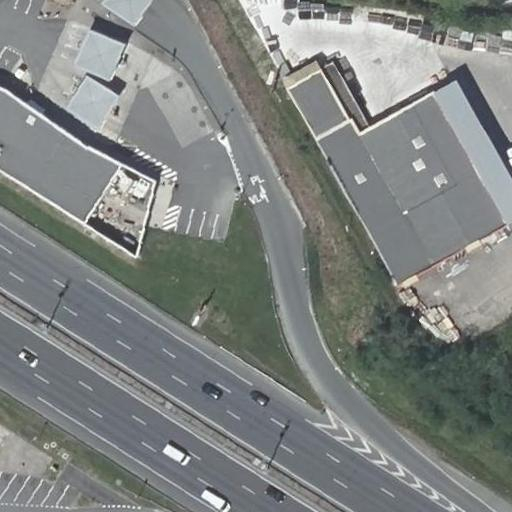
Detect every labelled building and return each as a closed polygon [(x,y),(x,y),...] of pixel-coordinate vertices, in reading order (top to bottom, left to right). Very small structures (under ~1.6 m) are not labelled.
[(142,38),(164,4),(157,0),(118,0),(108,16),(142,38)] [(111,83),(126,46),(90,31),(74,67),(111,83)] [(287,87),(397,285),(510,222),(434,91),(370,125),(333,62),(287,87)] [(100,132),(121,98),(108,90),(88,76),(66,110),(100,132)] [(511,220),(511,176),(455,78),(434,91),(510,222),(511,220)] [(89,149),(7,91),(0,88),(0,171),(84,226),(123,166),(109,159),(103,156),(89,149)]
